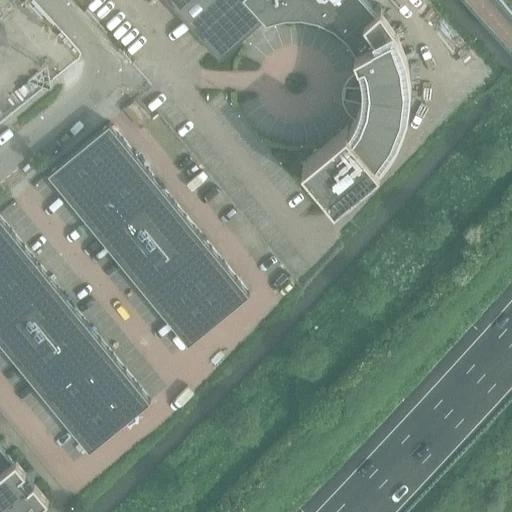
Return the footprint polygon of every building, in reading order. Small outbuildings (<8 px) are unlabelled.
[(376,11),(365,0),(167,0),(220,57),(262,19),(266,22),(284,17),(301,17),(318,20),(333,28),(346,39),(356,53),(355,54),(361,69),(363,86),(351,86),(350,99),(361,102),(354,118),(348,126),(347,124),(302,162),(336,202),(380,165),(397,141),(398,140),(408,114),(412,86),(408,57),(398,30),(381,6),(376,11)] [(150,120),(134,101),(124,108),(140,128),(150,120)] [(109,122),(48,172),(188,343),(249,293),(109,122)] [(0,216),(0,340),(89,450),(150,400),(0,216)] [(0,445),(0,511),(34,511),(46,502),(0,445)]
